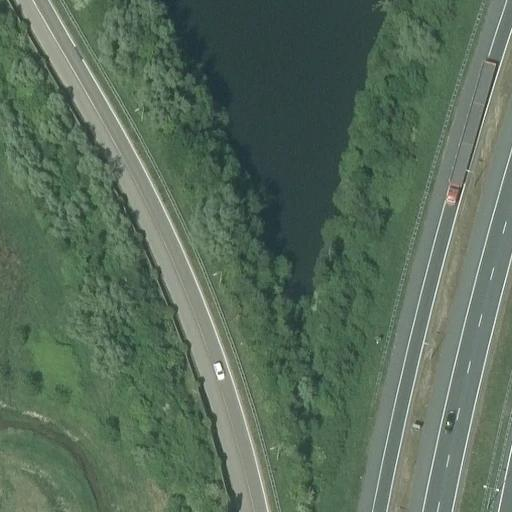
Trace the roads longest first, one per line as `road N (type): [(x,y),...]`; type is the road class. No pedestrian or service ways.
road 1 (motorway): [(42,0),(165,214),(215,335),(262,511)]
road 2 (motorway): [(511,6),(450,206),(379,511)]
road 3 (motorway): [(511,218),(438,511)]
